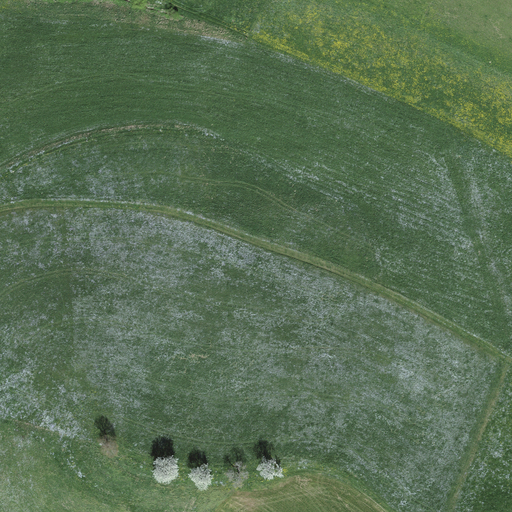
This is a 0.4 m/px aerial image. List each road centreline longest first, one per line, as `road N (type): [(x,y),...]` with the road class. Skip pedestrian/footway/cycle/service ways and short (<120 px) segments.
road 1 (track): [(0,210),(60,203),(196,219),(356,277),(511,354)]
road 2 (track): [(0,177),(83,142),(176,131)]
